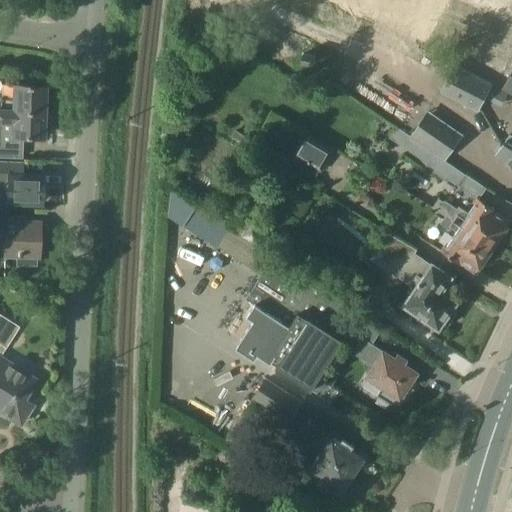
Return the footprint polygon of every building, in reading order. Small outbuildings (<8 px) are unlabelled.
[(438,92),(476,112),(490,84),(453,64),(438,92)] [(502,82),(511,87),(511,72),(508,70),(502,82)] [(13,109),(43,111),(44,84),(14,83),(13,99),(1,98),(1,102),(1,109),(13,109)] [(0,101),(0,156),(21,157),(21,135),(42,136),(43,111),(13,109),(1,109),(1,102),(0,101)] [(423,114),(408,135),(433,152),(444,160),(458,139),(423,114)] [(486,188),(465,174),(444,160),(433,152),(408,135),(397,127),(389,138),(425,163),(478,200),(467,215),(458,208),(457,210),(442,199),(441,200),(437,197),(432,204),(447,214),(492,246),(508,222),(493,212),(494,209),(479,198),(486,188)] [(245,137),(233,130),(229,136),(241,144),(245,137)] [(320,168),(332,149),(308,134),(296,154),(320,168)] [(511,136),(508,134),(495,153),(500,156),(511,164),(511,136)] [(0,181),(0,185),(0,202),(22,203),(22,200),(39,200),(40,197),(43,197),(43,186),(40,186),(40,174),(22,173),(22,160),(0,159),(0,181)] [(29,221),(29,209),(0,207),(0,248),(4,248),(4,254),(16,254),(15,263),(34,264),(34,255),(38,255),(39,222),(29,221)] [(475,270),(492,246),(447,214),(442,221),(449,226),(456,231),(444,249),(475,270)] [(416,289),(406,304),(439,326),(440,324),(443,326),(449,325),(457,313),(456,307),(453,305),(454,304),(439,294),(449,278),(432,266),(433,265),(414,252),(416,249),(387,231),(369,258),(397,277),(398,277),(416,289)] [(294,272),(290,278),(268,264),(245,299),(254,304),(246,316),(253,320),(239,342),(270,362),(331,401),(338,390),(319,377),(348,331),(360,339),(352,352),(374,367),(368,376),(386,387),(379,397),(391,405),(398,395),(400,397),(416,373),(404,365),(408,360),(394,351),(391,356),(371,343),(380,328),(358,314),(324,291),(294,272)] [(0,344),(5,347),(18,326),(0,314),(0,344)] [(18,380),(23,373),(0,358),(0,411),(19,424),(33,403),(27,400),(34,389),(18,380)] [(253,398),(290,421),(301,402),(265,379),(253,398)] [(341,484),(344,485),(361,458),(349,450),(352,445),(342,438),(340,441),(333,437),(314,467),(330,477),(323,486),(335,494),(341,484)]
